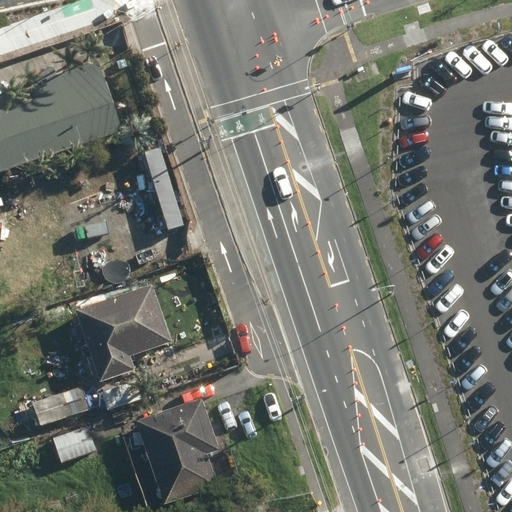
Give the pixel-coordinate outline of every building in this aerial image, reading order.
[(0,177),(121,137),(98,66),(29,89),(34,104),(0,115),(0,177)] [(49,180),(0,196),(0,217),(28,298),(83,279),(49,180)] [(179,286),(164,293),(175,318),(190,311),(179,286)] [(74,316),(98,389),(133,377),(128,362),(170,348),(150,290),(74,316)] [(511,375),(492,381),(511,456),(511,375)] [(31,408),(39,431),(90,414),(81,390),(31,408)] [(134,427),(162,509),(216,491),(205,460),(217,456),(200,405),(134,427)] [(50,442),(59,468),(96,456),(87,430),(50,442)]
